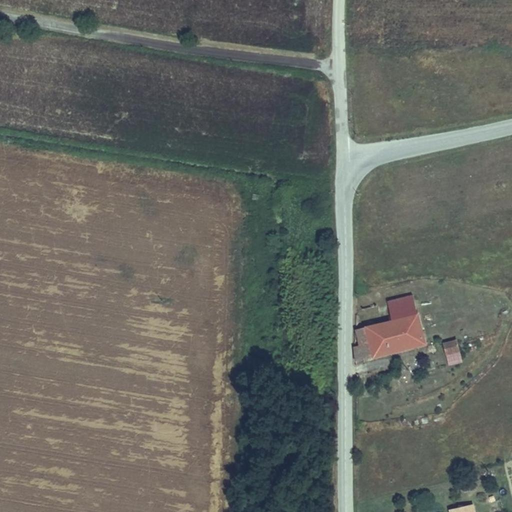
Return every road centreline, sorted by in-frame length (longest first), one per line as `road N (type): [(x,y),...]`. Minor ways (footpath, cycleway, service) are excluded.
road 1 (tertiary): [(347,511),(342,160)]
road 2 (unclassified): [(342,160),(511,125)]
